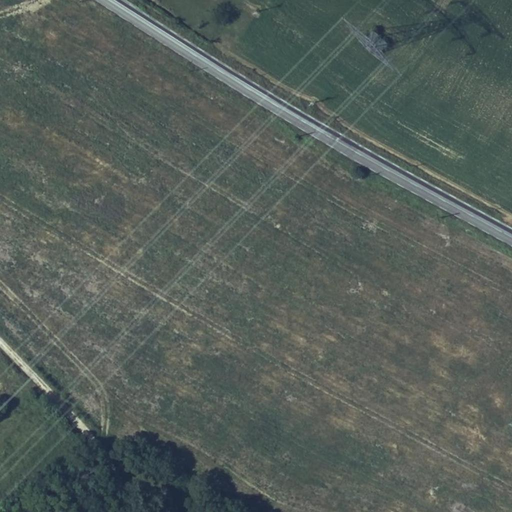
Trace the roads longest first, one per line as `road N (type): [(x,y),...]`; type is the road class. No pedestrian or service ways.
road 1 (primary): [(106,0),(291,116),(511,238)]
road 2 (track): [(0,349),(102,449)]
